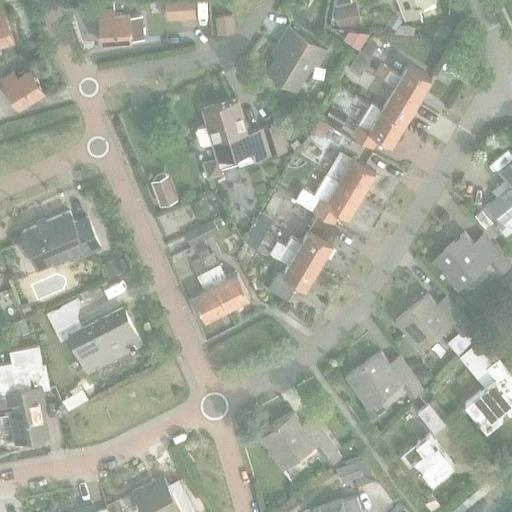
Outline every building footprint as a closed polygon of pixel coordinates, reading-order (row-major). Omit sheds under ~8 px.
[(164,0),(165,13),(194,11),(192,0),(164,0)] [(334,5),(339,25),(360,20),(355,0),(334,5)] [(400,0),(406,16),(420,11),(417,4),(429,0),(400,0)] [(128,13),(113,14),(113,7),(98,8),(100,40),(130,38),(128,13)] [(0,46),(0,44),(12,40),(2,9),(0,9),(0,53),(2,52),(0,46)] [(216,14),(218,29),(233,27),(231,12),(216,14)] [(313,58),(318,62),(326,48),(286,24),(278,37),(283,41),(266,68),(296,86),(313,58)] [(352,59),(364,66),(371,55),(359,48),(352,59)] [(359,74),(364,66),(352,59),(348,67),(359,74)] [(387,80),(417,98),(431,76),(407,62),(400,74),(379,61),(372,71),(387,79),(387,80)] [(17,105),(43,88),(29,67),(17,75),(13,69),(0,77),(17,105)] [(404,120),(417,98),(387,80),(381,89),(389,93),(381,106),(404,120)] [(277,122),(246,131),(236,97),(202,107),(206,122),(197,125),(194,129),(199,143),(203,144),(212,142),(217,157),(235,152),(238,162),(285,148),(277,122)] [(404,120),(381,106),(371,100),(358,122),(391,142),(404,120)] [(332,107),(326,118),(338,125),(345,115),(332,107)] [(311,130),(337,145),(344,133),(318,118),(311,130)] [(354,139),(372,149),(378,138),(361,128),(354,139)] [(329,173),(363,192),(376,168),(341,148),(327,171),(329,173)] [(202,162),(207,177),(222,172),(218,157),(202,162)] [(511,158),(498,169),(505,178),(491,189),(496,195),(486,202),(500,219),(501,219),(508,227),(511,223),(511,158)] [(150,180),(159,204),(178,197),(169,173),(150,180)] [(347,215),(363,192),(329,173),(317,193),(308,189),(302,200),(333,218),(338,209),(347,215)] [(277,186),(298,199),(304,189),(283,176),(277,186)] [(86,214),(73,220),(68,209),(21,229),(37,265),(69,251),(71,256),(99,244),(86,214)] [(254,225),(266,231),(270,224),(258,217),(254,225)] [(183,232),(190,245),(219,230),(213,218),(183,232)] [(285,243),(266,231),(254,225),(245,240),(257,247),(261,240),(272,246),(269,251),(287,262),(282,271),(277,271),(276,271),(268,286),(287,297),(297,280),(305,285),(318,263),(285,243)] [(285,243),(318,263),(332,241),(308,227),(301,240),(290,234),(285,243)] [(488,237),(478,246),(464,230),(432,258),(457,285),(487,258),(499,271),(509,261),(488,237)] [(201,256),(226,306),(249,294),(236,270),(226,276),(213,250),(211,251),(207,242),(197,248),(201,256)] [(204,317),(226,306),(201,256),(187,263),(200,289),(192,293),(204,317)] [(511,269),(502,279),(511,289),(511,269)] [(451,299),(441,307),(427,291),(395,319),(419,347),(450,320),(461,332),(464,330),(470,338),(479,331),(451,299)] [(95,319),(83,326),(77,316),(80,301),(76,295),(45,311),(59,339),(69,333),(81,355),(117,336),(124,348),(140,340),(122,305),(95,319)] [(12,361),(0,362),(0,412),(11,410),(16,440),(46,434),(37,389),(49,387),(44,364),(43,364),(39,344),(10,349),(12,361)] [(403,360),(393,367),(380,349),(345,373),(367,404),(401,380),(410,394),(422,386),(403,360)] [(478,419),(486,428),(500,416),(497,412),(511,399),(511,398),(502,386),(511,378),(511,373),(497,356),(485,366),(494,376),(464,402),(476,415),(474,417),(476,420),(478,419)] [(413,405),(433,430),(444,422),(428,401),(432,398),(428,393),(413,405)] [(316,421),(306,428),(293,411),(259,435),(280,465),(314,441),(329,463),(341,455),(316,421)] [(431,480),(453,462),(436,441),(437,440),(429,430),(401,452),(409,462),(414,458),(418,463),(417,464),(420,468),(421,467),(431,480)] [(336,466),(341,480),(363,473),(358,458),(336,466)] [(195,511),(178,476),(167,482),(163,473),(128,491),(138,511),(195,511)] [(358,511),(362,511),(356,493),(341,498),(341,497),(311,507),(312,511),(358,511)] [(107,511),(105,505),(94,508),(92,503),(60,511),(107,511)]
